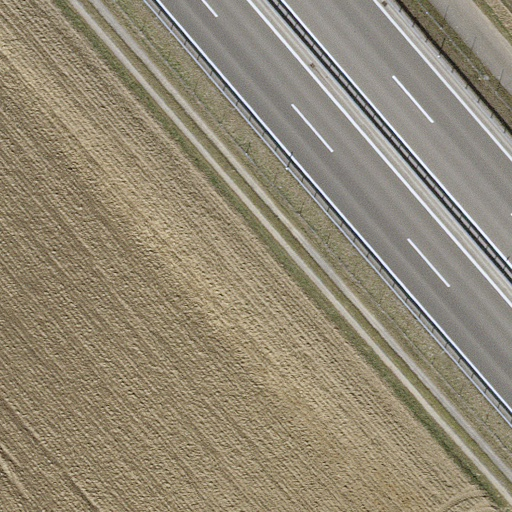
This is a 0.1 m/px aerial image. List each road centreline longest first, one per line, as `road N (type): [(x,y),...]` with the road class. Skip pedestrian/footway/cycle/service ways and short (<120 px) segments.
road 1 (track): [(84,0),(511,483)]
road 2 (trunk): [(205,0),(511,354)]
road 3 (trunk): [(511,211),(330,0)]
